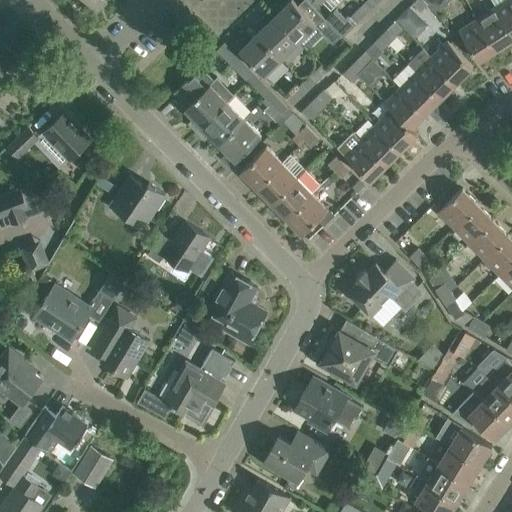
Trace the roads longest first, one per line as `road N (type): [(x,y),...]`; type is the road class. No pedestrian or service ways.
road 1 (residential): [(303,281),(87,67)]
road 2 (residential): [(303,281),(464,137)]
road 3 (residential): [(220,467),(306,317),(303,281)]
road 4 (residential): [(220,467),(43,359)]
